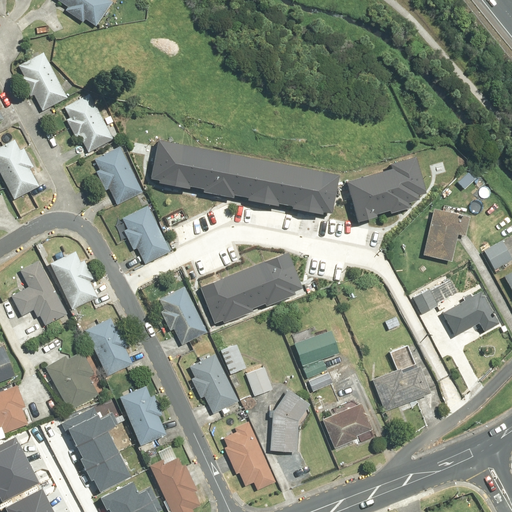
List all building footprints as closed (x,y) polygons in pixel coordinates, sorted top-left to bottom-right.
[(113,2),(110,0),(57,0),(68,8),(66,11),(84,23),(86,19),(96,27),(113,2)] [(61,85),(37,40),(12,53),(17,63),(14,65),(24,84),(27,82),(36,98),(61,85)] [(110,131),(86,86),(60,100),(66,111),(63,113),(73,131),(76,129),(84,145),(110,131)] [(134,179),(111,134),(85,147),(90,157),(86,159),(96,179),(100,177),(108,192),(134,179)] [(339,174),(158,137),(149,177),(331,214),(339,174)] [(16,139),(0,146),(0,171),(14,199),(40,186),(31,168),(35,166),(25,147),(21,149),(16,139)] [(411,155),(347,179),(360,214),(424,191),(411,155)] [(160,234),(139,191),(113,203),(119,214),(114,216),(124,236),(128,234),(136,250),(162,238),(160,234)] [(471,215),(434,207),(423,253),(453,260),(459,233),(467,235),(471,215)] [(330,230),(303,241),(311,261),(324,256),(325,259),(342,252),(340,248),(337,248),(330,230)] [(511,259),(500,240),(482,250),(493,270),(511,259)] [(280,247),(201,277),(215,316),(295,287),(280,247)] [(76,250),(50,262),(71,310),(98,298),(90,280),(95,278),(86,258),(81,261),(76,250)] [(42,259),(20,269),(28,285),(11,293),(21,314),(33,308),(37,317),(41,315),(46,325),(68,315),(42,259)] [(454,293),(446,279),(411,299),(417,311),(415,313),(421,323),(432,317),(429,311),(436,307),(435,304),(454,293)] [(207,332),(184,285),(159,297),(164,308),(160,310),(169,329),(174,327),(182,344),(207,332)] [(464,299),(442,311),(455,334),(480,322),(484,331),(501,322),(484,289),(473,295),(471,291),(462,296),(464,299)] [(373,302),(365,305),(371,320),(379,317),(373,302)] [(402,324),(396,314),(382,322),(387,332),(402,324)] [(111,316),(85,328),(107,376),(133,364),(124,345),(128,344),(120,325),(116,327),(111,316)] [(333,329),(295,341),(306,377),(327,370),(323,357),(340,352),(333,329)] [(397,368),(372,377),(385,410),(431,393),(419,360),(415,361),(408,343),(391,350),(397,368)] [(233,344),(218,350),(229,375),(244,369),(233,344)] [(0,381),(16,376),(5,345),(0,347),(0,381)] [(65,355),(45,366),(69,409),(99,393),(90,376),(95,373),(82,349),(67,358),(65,355)] [(239,400),(215,353),(189,366),(194,376),(191,377),(201,397),(204,396),(213,413),(239,400)] [(261,366),(243,373),(252,397),(271,390),(261,366)] [(332,383),(327,373),(305,383),(310,393),(332,383)] [(18,384),(0,390),(0,426),(1,427),(3,433),(29,423),(22,407),(26,406),(18,384)] [(147,384),(120,396),(140,445),(167,434),(159,415),(163,414),(155,394),(151,395),(147,384)] [(310,402),(288,387),(273,411),(270,448),(296,450),(298,421),(310,402)] [(362,402),(323,417),(334,447),(358,437),(357,434),(372,428),(362,402)] [(94,405),(62,421),(67,432),(70,431),(76,443),(108,427),(121,421),(115,408),(100,416),(94,405)] [(276,481),(248,419),(234,426),(236,431),(224,436),(227,445),(224,447),(236,473),(239,471),(245,485),(253,481),(257,490),(276,481)] [(78,456),(83,467),(119,449),(108,427),(76,443),(82,454),(78,456)] [(14,438),(0,446),(0,497),(3,503),(39,484),(14,438)] [(93,475),(100,489),(131,472),(119,449),(83,467),(89,477),(93,475)] [(163,458),(150,464),(171,511),(193,511),(192,508),(200,504),(194,491),(197,490),(186,464),(182,465),(178,456),(165,462),(163,458)] [(132,479),(100,495),(105,506),(108,505),(112,511),(124,511),(159,495),(153,482),(138,490),(132,479)] [(53,511),(43,491),(7,510),(7,511),(53,511)] [(152,511),(165,506),(159,495),(124,511),(152,511)]
